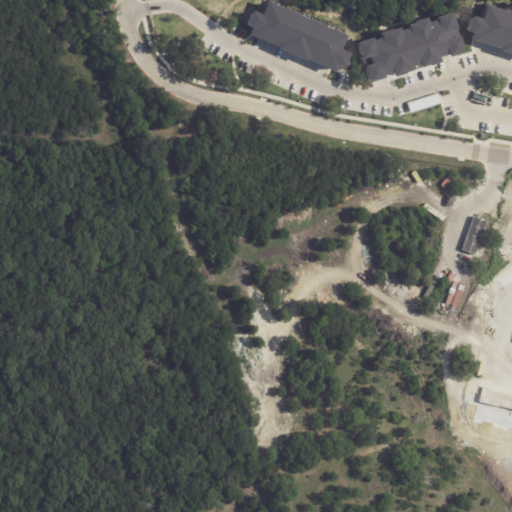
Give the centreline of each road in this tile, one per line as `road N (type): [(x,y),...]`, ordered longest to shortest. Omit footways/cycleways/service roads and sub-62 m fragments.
road 1 (residential): [(511,158),(366,135),(164,84),(130,41),(122,0)]
road 2 (residential): [(124,13),(182,8),(233,45),(333,89),(394,98),(495,69),(511,73)]
